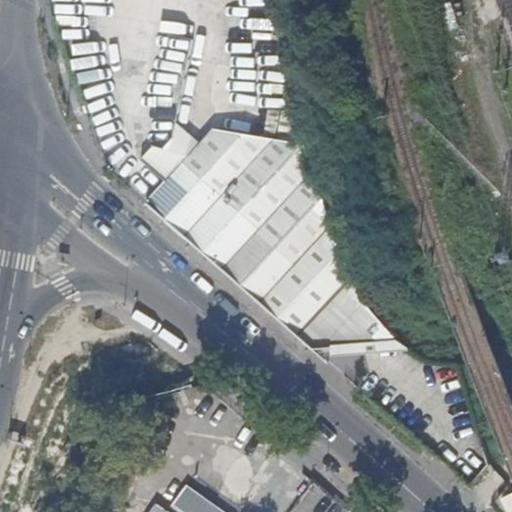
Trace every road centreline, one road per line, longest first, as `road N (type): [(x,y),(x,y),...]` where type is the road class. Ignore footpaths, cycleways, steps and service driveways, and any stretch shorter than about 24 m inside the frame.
road 1 (secondary): [(276,374),(91,202),(10,111)]
road 2 (secondary): [(430,511),(276,374)]
road 3 (secondary): [(129,281),(276,374)]
road 4 (primary): [(0,361),(47,296),(91,277),(129,281)]
road 5 (secondary): [(9,182),(129,281)]
